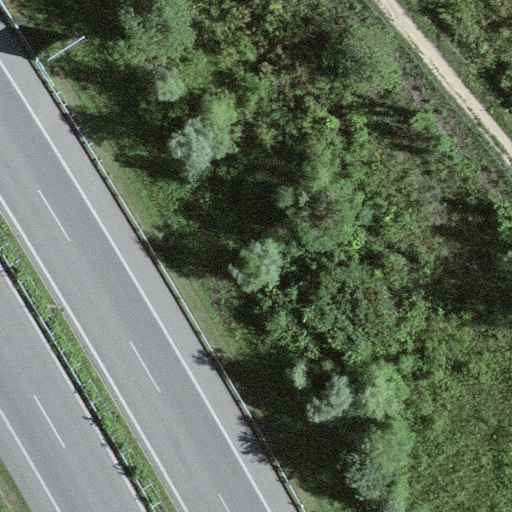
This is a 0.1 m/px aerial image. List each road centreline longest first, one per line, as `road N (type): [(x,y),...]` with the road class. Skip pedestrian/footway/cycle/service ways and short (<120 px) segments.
road 1 (motorway): [(232,511),(0,125)]
road 2 (motorway): [(0,334),(104,511)]
road 3 (track): [(388,0),(511,148)]
